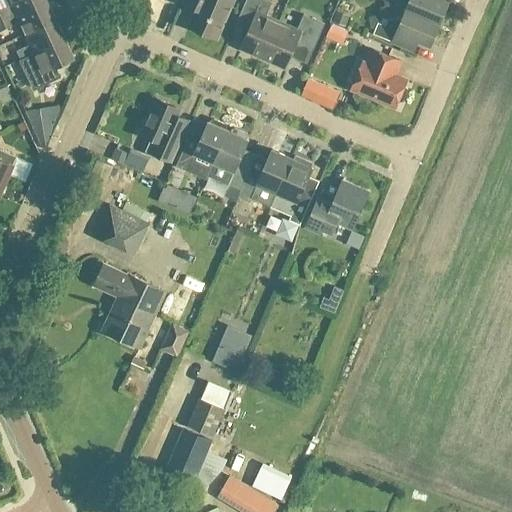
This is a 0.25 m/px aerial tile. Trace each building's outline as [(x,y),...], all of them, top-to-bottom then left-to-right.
[(0,17),(1,20),(15,13),(44,0),(8,0),(11,5),(0,10),(0,17)] [(19,21),(24,33),(56,18),(47,0),(44,0),(15,13),(1,20),(5,28),(19,21)] [(216,38),(232,0),(184,0),(183,3),(196,9),(189,26),(216,38)] [(262,58),(278,21),(265,16),(271,2),(266,0),(245,0),(240,14),(253,20),(240,49),(262,58)] [(439,24),(448,2),(443,0),(409,0),(405,10),(439,24)] [(430,45),(439,24),(405,10),(401,19),(399,18),(387,20),(385,26),(377,23),(372,34),(414,51),(418,40),(430,45)] [(295,43),(313,50),(324,24),(303,14),(296,29),(278,21),(262,58),(284,68),(295,43)] [(24,33),(29,45),(15,51),(19,59),(65,38),(56,18),(24,33)] [(74,58),(65,38),(19,59),(33,88),(58,76),(54,67),(74,58)] [(345,71),(355,49),(331,38),(321,60),(345,71)] [(401,61),(372,49),(366,63),(362,61),(351,89),(395,108),(397,102),(402,101),(407,89),(404,85),(407,80),(396,75),(401,61)] [(156,98),(140,134),(156,141),(150,152),(170,161),(188,121),(177,116),(180,109),(156,98)] [(207,176),(213,163),(228,130),(225,129),(226,127),(225,124),(213,119),(211,120),(210,122),(207,121),(199,140),(189,135),(177,162),(207,176)] [(231,132),(228,130),(213,163),(223,167),(219,176),(221,182),(240,190),(251,166),(239,161),(248,139),(246,138),(247,136),(246,134),(234,129),(232,129),(231,132)] [(0,193),(16,157),(0,149),(0,193)] [(240,190),(239,193),(259,202),(265,189),(276,193),(291,159),(271,150),(261,171),(251,166),(240,190)] [(312,196),(302,191),(312,168),(291,159),(276,193),(271,204),(291,213),(288,220),(299,225),(312,196)] [(315,204),(305,227),(319,233),(321,229),(330,234),(335,222),(351,229),(367,192),(342,181),(329,210),(315,204)] [(135,255),(150,224),(111,204),(95,235),(135,255)] [(117,297),(155,315),(165,292),(127,274),(127,275),(103,264),(93,286),(117,297)] [(139,348),(155,315),(117,297),(101,330),(139,348)] [(170,373),(177,355),(185,358),(196,333),(176,324),(157,368),(170,373)] [(223,337),(212,361),(237,372),(248,347),(223,337)] [(147,391),(152,369),(135,365),(130,388),(147,391)] [(200,399),(188,427),(212,437),(224,409),(200,399)] [(194,480),(211,441),(185,430),(168,469),(194,480)] [(199,481),(215,489),(230,460),(213,452),(199,481)] [(256,488),(287,501),(297,478),(265,465),(256,488)] [(221,498),(243,511),(282,511),(285,507),(234,476),(221,498)]
